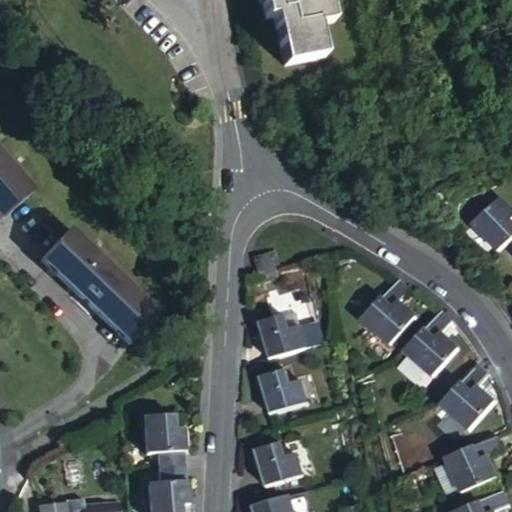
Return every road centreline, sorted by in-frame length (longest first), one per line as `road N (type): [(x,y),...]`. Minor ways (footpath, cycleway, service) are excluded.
road 1 (residential): [(216,511),(231,207),(250,188)]
road 2 (residential): [(250,188),(273,185),(316,199),(373,232),(461,293),(511,351)]
road 3 (unknown): [(0,233),(112,391)]
road 4 (unclassified): [(250,188),(224,0)]
